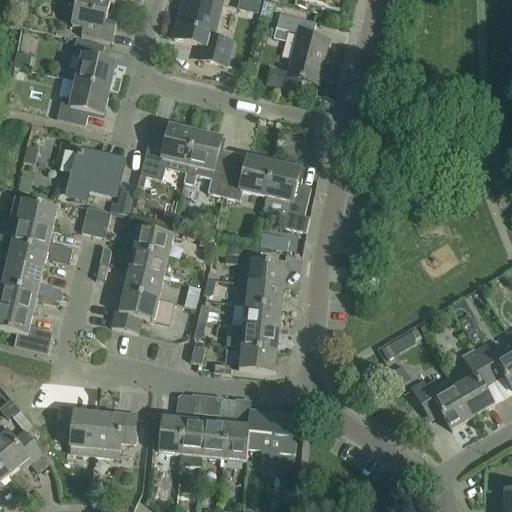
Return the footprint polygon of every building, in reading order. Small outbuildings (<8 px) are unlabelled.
[(109,7),(78,0),(77,0),(71,29),(83,32),(81,39),(112,46),(116,27),(105,25),(109,7)] [(174,42),(202,49),(199,61),(189,59),(188,60),(232,71),(232,70),(226,68),(232,45),(213,40),(221,7),(232,10),(232,7),(203,0),(181,0),(179,12),(181,13),(174,42)] [(275,30),(297,36),(287,76),(269,71),(265,89),(298,97),(301,83),(316,87),(327,43),(312,39),(315,26),(279,17),(275,30)] [(65,82),(75,84),(108,92),(115,66),(100,63),(104,49),(75,42),(71,59),(80,61),(77,74),(68,71),(65,82)] [(108,92),(75,84),(70,102),(61,100),(55,123),(84,130),(88,115),(102,118),(108,92)] [(164,171),(185,176),(195,135),(152,125),(139,178),(161,183),(164,171)] [(195,135),(185,176),(183,185),(194,188),(196,179),(210,182),(206,196),(222,200),(232,157),(218,153),(221,141),(195,135)] [(76,159),(77,159),(73,176),(58,172),(58,173),(73,177),(67,202),(83,206),(84,201),(85,201),(87,192),(115,199),(126,150),(125,150),(122,165),(107,162),(111,147),(110,147),(107,162),(99,160),(102,146),(102,145),(98,160),(82,156),(82,155),(79,154),(80,149),(70,147),(69,148),(79,150),(78,154),(77,154),(76,159)] [(241,194),(265,200),(273,166),(232,157),(222,200),(239,204),(241,194)] [(273,166),(265,200),(288,205),(286,215),(303,219),(309,192),(310,190),(300,188),(299,188),(301,180),(298,177),(299,173),(295,172),(273,166)] [(121,200),(118,215),(129,218),(133,202),(121,200)] [(23,203),(18,225),(52,233),(57,212),(23,203)] [(93,238),(99,214),(88,211),(81,236),(93,238)] [(99,214),(93,238),(105,242),(111,217),(99,214)] [(303,219),(286,215),(284,220),(282,231),(304,236),(308,220),(303,219)] [(18,225),(13,246),(71,260),(72,253),(70,250),(49,245),(52,233),(18,225)] [(139,231),(134,252),(168,261),(173,239),(139,231)] [(277,239),(275,252),(286,254),(289,241),(277,239)] [(13,246),(8,267),(43,276),(46,263),(66,268),(69,265),(71,260),(13,246)] [(99,267),(108,269),(111,255),(108,252),(103,251),(99,267)] [(134,252),(129,274),(163,282),(168,261),(134,252)] [(225,265),(241,267),(242,265),(243,258),(226,256),(225,265)] [(249,265),(247,287),(283,291),(285,269),(249,265)] [(8,267),(3,288),(61,302),(62,296),(59,293),(40,288),(43,276),(8,267)] [(108,269),(99,267),(95,283),(101,284),(105,282),(108,269)] [(129,274),(124,295),(158,303),(163,282),(129,274)] [(215,284),(207,282),(203,299),(208,300),(212,298),(215,284)] [(247,287),(245,309),(281,312),(283,291),(247,287)] [(3,288),(0,300),(0,309),(33,318),(36,304),(57,309),(59,308),(61,302),(3,288)] [(158,303),(124,295),(119,315),(115,314),(111,331),(139,337),(142,322),(153,325),(158,303)] [(33,318),(0,309),(0,332),(23,339),(20,351),(47,358),(52,338),(50,335),(30,330),(33,318)] [(197,325),(205,326),(208,313),(206,310),(201,309),(197,325)] [(245,309),(242,330),(279,334),(281,312),(245,309)] [(423,336),(431,331),(426,322),(417,327),(423,336)] [(193,341),(196,342),(198,342),(202,340),(205,326),(197,325),(193,341)] [(242,330),(240,352),(276,355),(279,334),(242,330)] [(511,345),(492,358),(486,347),(474,354),(501,399),(511,393),(511,394),(511,345)] [(395,358),(389,348),(382,352),(388,362),(395,358)] [(205,353),(194,351),(191,366),(202,368),(205,353)] [(240,352),(238,374),(274,378),(276,355),(240,352)] [(454,392),(472,422),(493,410),(491,406),(501,399),(474,354),(463,361),(469,371),(448,384),(449,386),(453,392),(454,392)] [(215,368),(214,376),(231,378),(232,372),(230,369),(215,368)] [(401,388),(410,382),(402,369),(393,374),(401,388)] [(454,392),(453,392),(449,386),(439,392),(436,388),(428,393),(423,384),(411,391),(431,424),(441,418),(451,435),(472,422),(454,392)] [(162,421),(155,420),(152,454),(158,455),(158,456),(180,458),(186,398),(181,398),(177,401),(175,421),(162,420),(162,421)] [(201,471),(202,461),(205,425),(193,423),(195,402),(192,399),(186,398),(180,458),(179,469),(201,471)] [(205,425),(202,461),(223,463),(229,402),(224,402),(220,405),(218,426),(205,425)] [(235,403),(229,402),(223,463),(246,465),(247,452),(246,451),(249,429),(248,429),(236,427),(238,406),(235,403)] [(71,440),(69,456),(94,459),(98,417),(80,416),(80,412),(61,410),(58,439),(71,440)] [(259,470),(268,471),(274,416),(249,414),(248,429),(249,429),(246,451),(247,452),(261,453),(259,470)] [(117,419),(98,417),(94,459),(119,461),(120,445),(134,447),(137,418),(118,416),(117,419)] [(274,416),(268,471),(277,472),(279,455),(294,456),(298,418),(274,416)] [(0,430),(0,466),(9,478),(24,466),(27,469),(30,467),(38,477),(50,468),(24,435),(13,443),(2,429),(0,430)] [(0,485),(9,478),(0,466),(0,485)] [(511,511),(511,493),(503,494),(503,511),(511,511)]
